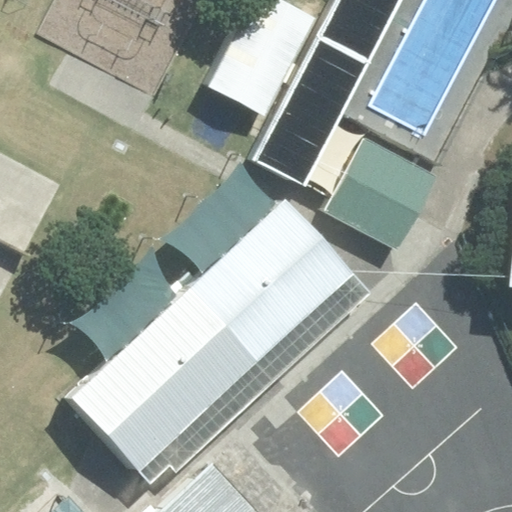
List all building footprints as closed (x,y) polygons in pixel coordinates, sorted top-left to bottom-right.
[(257,119),(305,23),(258,0),(248,0),(202,92),(257,119)] [(392,0),(334,0),(253,162),(299,186),(392,0)] [(357,136),(315,205),(395,253),(436,185),(357,136)] [(511,177),(494,300),(511,302),(511,177)] [(345,269),(290,209),(55,425),(111,484),(345,269)] [(239,511),(220,493),(200,511),(239,511)] [(69,511),(57,496),(37,511),(69,511)]
